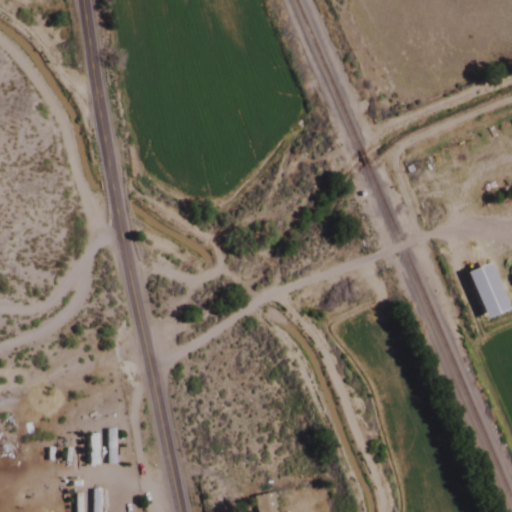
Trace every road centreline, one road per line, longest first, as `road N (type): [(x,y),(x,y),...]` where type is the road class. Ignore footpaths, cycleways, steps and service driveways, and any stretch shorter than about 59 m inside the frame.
road 1 (secondary): [(168,511),(70,0)]
road 2 (track): [(261,297),(305,337),(326,370),(376,511)]
road 3 (track): [(101,188),(205,246),(213,259),(210,273),(189,282),(118,269)]
road 4 (track): [(240,310),(304,381),(352,511)]
